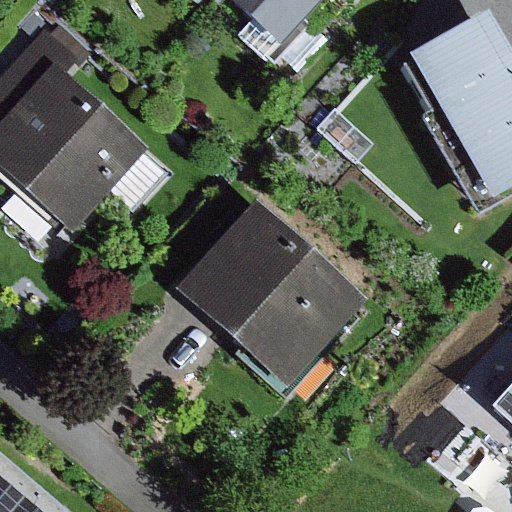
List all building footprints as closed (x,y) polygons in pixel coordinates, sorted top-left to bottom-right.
[(227,0),(281,49),(324,0),(227,0)] [(511,50),(489,11),(410,55),(492,201),(511,190),(511,50)] [(79,62),(43,31),(0,80),(0,115),(5,120),(0,125),(0,168),(76,236),(149,150),(66,76),(79,62)] [(368,302),(257,201),(176,290),(289,390),(368,302)] [(65,511),(0,455),(0,511),(65,511)]
